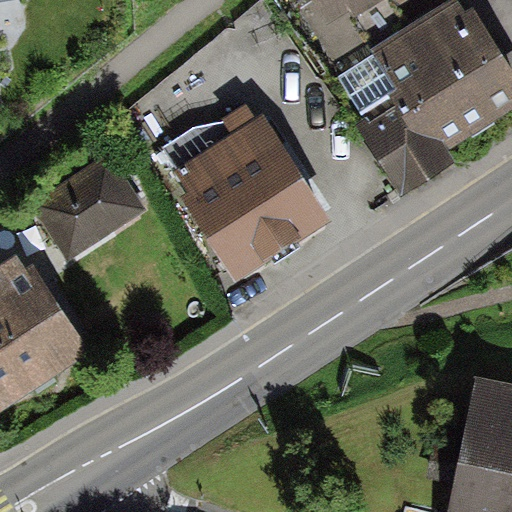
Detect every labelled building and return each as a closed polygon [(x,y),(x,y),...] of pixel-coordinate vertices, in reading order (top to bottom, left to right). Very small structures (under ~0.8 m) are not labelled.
[(283,0),(337,79),(376,55),(355,26),(389,5),(395,15),(419,0),(283,0)] [(449,161),(511,122),(511,78),(475,17),(469,21),(459,5),(376,55),(337,79),(366,127),(356,133),(403,208),(457,175),(449,161)] [(238,291),(333,232),(264,123),(259,127),(248,110),(222,126),(232,143),(213,155),(197,129),(158,154),(189,203),(184,206),(238,291)] [(69,268),(149,214),(109,157),(30,210),(69,268)] [(0,423),(94,363),(36,274),(30,278),(21,264),(0,277),(0,423)] [(451,511),(511,511),(511,383),(478,377),(451,511)]
